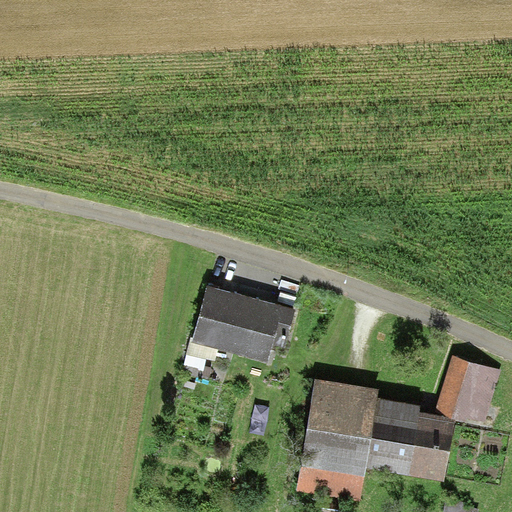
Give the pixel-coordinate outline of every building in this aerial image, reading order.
[(206,280),(192,334),(264,353),(268,337),(283,340),(293,302),(206,280)] [(452,352),(436,402),(482,417),(498,367),(452,352)] [(379,383),(316,373),(298,487),(360,497),(366,460),(378,391),(379,383)] [(378,391),(366,460),(444,474),(455,410),(418,404),(419,398),(378,391)] [(472,511),(473,507),(444,503),(442,511),(472,511)]
